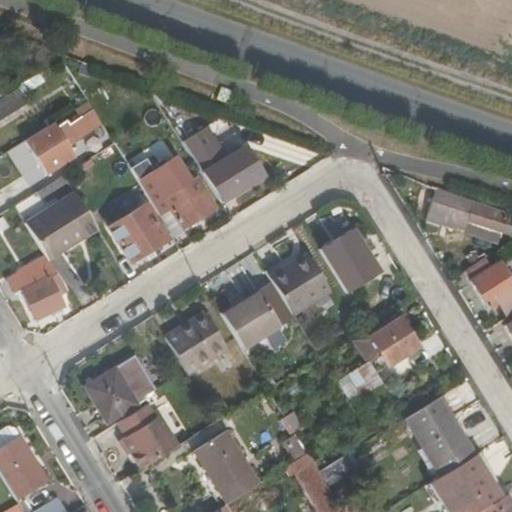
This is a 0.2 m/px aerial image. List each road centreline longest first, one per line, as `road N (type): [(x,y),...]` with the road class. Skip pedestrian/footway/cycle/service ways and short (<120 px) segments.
road 1 (residential): [(26,369),(343,175),(365,182),(511,418)]
road 2 (residential): [(99,0),(511,131)]
road 3 (track): [(511,92),(251,0)]
road 4 (residential): [(26,369),(114,511)]
